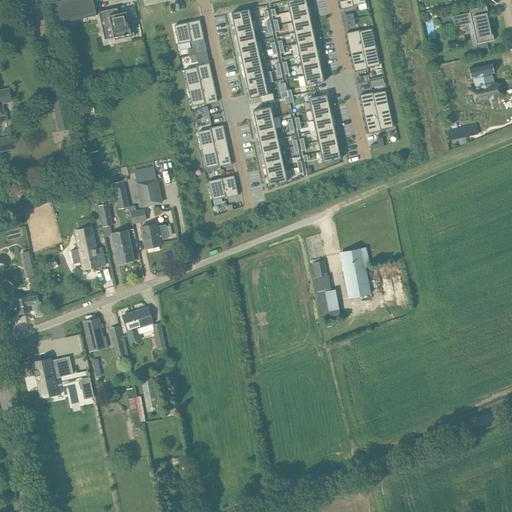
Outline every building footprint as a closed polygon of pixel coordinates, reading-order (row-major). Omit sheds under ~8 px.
[(93,0),(61,0),(54,2),(59,24),(96,15),(93,0)] [(180,0),(165,4),(168,16),(200,8),(197,0),(180,0)] [(305,0),(290,0),(287,1),(289,12),(308,8),(305,0)] [(365,0),(338,0),(341,10),(354,7),(354,6),(366,3),(365,0)] [(494,40),(486,6),(469,10),(469,13),(451,17),(454,27),(471,23),(476,44),(494,40)] [(118,14),(117,8),(102,11),(106,29),(111,27),(113,38),(114,38),(115,40),(134,36),(132,26),(128,27),(127,21),(128,21),(126,12),(118,14)] [(308,8),(289,12),(291,22),(310,18),(308,8)] [(249,9),(231,13),(233,24),(256,19),(251,20),(249,9)] [(310,18),(291,22),(294,33),(312,29),(310,18)] [(256,19),(233,24),(236,35),(259,30),(256,19)] [(200,20),(174,25),(178,44),(190,42),(190,43),(204,40),(200,20)] [(359,30),(346,33),(350,52),(376,47),(371,28),(360,31),(359,30)] [(312,29),(294,33),(296,44),(314,40),(312,29)] [(259,30),(236,35),(238,45),(261,40),(259,30)] [(261,40),(238,45),(240,56),(263,51),(261,40)] [(314,40),(296,44),(298,54),(317,50),(314,40)] [(376,47),(350,52),(354,72),(368,69),(368,68),(380,65),(376,47)] [(317,50),(298,54),(301,65),(319,61),(317,50)] [(263,51),(240,56),(243,66),(263,62),(263,61),(261,62),(259,52),(263,51)] [(319,61),(301,65),(303,75),(321,71),(319,61)] [(263,62),(243,66),(245,77),(265,72),(263,62)] [(196,67),(184,70),(188,88),(213,82),(209,63),(195,66),(196,67)] [(491,64),(469,69),(471,78),(473,78),(475,87),(470,89),(471,94),(473,93),(475,102),(489,99),(498,97),(504,96),(503,91),(501,91),(500,84),(496,85),(495,84),(496,83),(494,83),(491,73),(493,73),(494,73),(492,64),(491,64)] [(321,71),(303,75),(306,86),(324,82),(321,71)] [(265,72),(245,77),(247,87),(268,83),(265,72)] [(213,82),(188,88),(192,106),(204,104),(204,105),(218,102),(213,82)] [(268,83),(247,87),(250,99),(260,96),(261,103),(274,100),(272,93),(270,94),(268,83)] [(285,83),(278,84),(281,98),(284,97),(288,96),(287,91),(285,83)] [(0,112),(3,112),(1,103),(10,102),(7,90),(0,91),(0,112)] [(373,92),(359,95),(364,114),(389,109),(385,90),(373,93),(373,92)] [(327,95),(308,99),(311,110),(329,106),(327,95)] [(76,128),(69,98),(53,102),(59,132),(76,128)] [(93,103),(87,104),(89,115),(95,114),(93,103)] [(329,106),(311,110),(313,120),(331,116),(329,106)] [(271,107),(252,111),(255,122),(273,118),(271,107)] [(336,118),(341,120),(344,110),(339,108),(336,118)] [(389,109),(364,114),(368,134),(381,131),(381,130),(393,127),(389,109)] [(331,116),(313,120),(315,131),(334,127),(331,116)] [(273,118),(255,122),(257,133),(275,129),(273,118)] [(209,129),(197,132),(201,150),(227,144),(223,125),(209,128),(209,129)] [(476,125),(448,131),(449,131),(450,139),(461,136),(461,137),(478,134),(476,125)] [(334,127),(315,131),(318,141),(336,137),(334,127)] [(275,129),(257,133),(259,143),(278,139),(275,129)] [(461,136),(458,137),(460,145),(467,144),(465,136),(461,137),(461,136)] [(336,137),(318,141),(320,152),(338,148),(336,137)] [(278,139),(259,143),(262,154),(280,150),(278,139)] [(227,144),(201,150),(205,168),(217,166),(218,167),(231,164),(227,144)] [(338,148),(320,152),(322,163),(341,159),(338,148)] [(280,150),(262,154),(264,164),(282,160),(280,150)] [(282,160),(264,164),(266,175),(285,171),(282,160)] [(142,207),(161,202),(154,167),(134,171),(142,207)] [(285,171),(266,175),(269,186),(287,182),(285,171)] [(234,176),(208,181),(212,200),(224,197),(225,198),(238,195),(234,176)] [(123,181),(113,183),(117,202),(127,200),(123,181)] [(99,206),(103,227),(110,226),(112,225),(108,204),(99,206)] [(146,221),(144,209),(130,212),(133,224),(146,221)] [(96,248),(90,221),(77,223),(78,230),(75,230),(83,270),(100,266),(105,265),(102,247),(96,248)] [(156,224),(140,227),(145,249),(161,245),(160,240),(169,239),(166,224),(157,226),(156,224)] [(127,230),(112,233),(118,264),(134,261),(127,230)] [(369,266),(366,248),(340,253),(349,298),(370,294),(365,267),(369,266)] [(29,251),(22,252),(25,264),(31,263),(29,251)] [(327,275),(324,260),(312,263),(315,278),(313,278),(316,293),(317,293),(321,319),(329,318),(330,320),(340,318),(338,308),(328,310),(325,291),(331,290),(328,275),(327,275)] [(38,302),(37,296),(16,300),(18,314),(34,311),(36,317),(43,315),(40,302),(38,302)] [(147,308),(123,316),(127,331),(127,330),(131,342),(139,340),(137,334),(153,329),(157,348),(165,347),(161,323),(153,325),(147,308)] [(100,324),(98,318),(83,322),(87,337),(86,338),(90,352),(107,347),(105,337),(103,337),(101,327),(103,327),(102,324),(100,324)] [(124,354),(118,327),(110,329),(116,356),(124,354)] [(41,361),(32,363),(33,369),(34,370),(33,370),(34,373),(35,374),(34,376),(37,375),(39,388),(39,389),(41,397),(50,395),(58,394),(56,386),(57,386),(57,385),(56,385),(54,378),(73,374),(73,373),(71,374),(69,367),(71,367),(71,366),(57,369),(55,362),(46,364),(43,364),(43,362),(42,362),(43,365),(42,365),(41,361)] [(89,378),(81,380),(83,390),(83,389),(85,397),(85,398),(84,399),(84,400),(94,397),(89,378)] [(158,409),(152,378),(141,380),(147,412),(158,409)] [(132,387),(126,388),(132,423),(134,423),(135,428),(140,427),(137,410),(134,397),(132,387)] [(101,405),(87,406),(89,431),(103,430),(101,405)]
